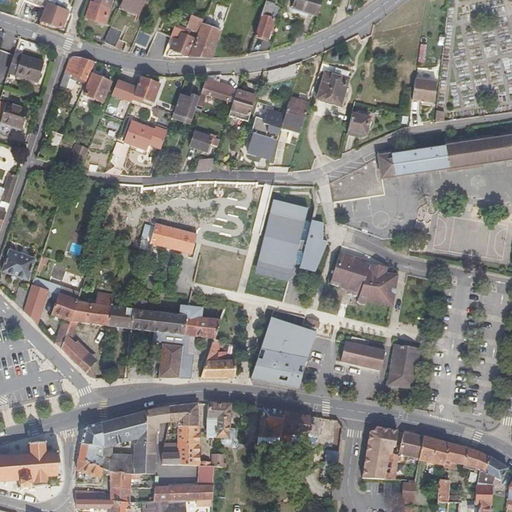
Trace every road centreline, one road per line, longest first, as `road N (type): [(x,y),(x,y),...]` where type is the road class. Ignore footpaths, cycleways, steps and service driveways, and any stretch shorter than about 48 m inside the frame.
road 1 (secondary): [(93,414),(212,391),(357,410)]
road 2 (residential): [(140,65),(207,69),(313,47)]
road 3 (secondary): [(357,410),(503,451)]
road 4 (tertiary): [(0,22),(140,65)]
road 5 (residential): [(93,414),(83,390),(0,305)]
